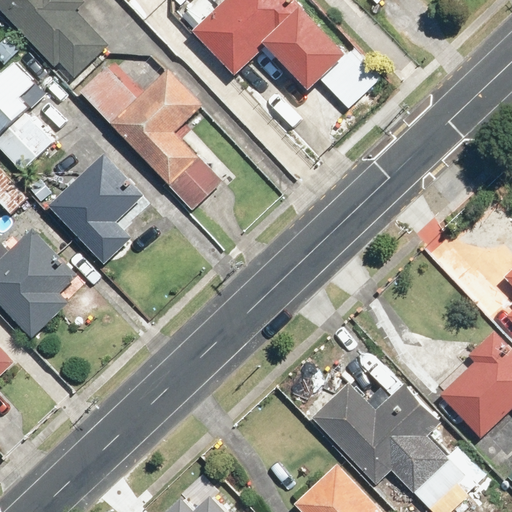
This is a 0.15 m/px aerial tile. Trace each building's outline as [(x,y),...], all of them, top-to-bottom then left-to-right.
[(0,0),(0,7),(74,83),(110,48),(75,12),(86,0),(0,0)] [(293,0),(229,0),(196,33),(239,76),(270,46),(314,91),(349,56),(293,0)] [(402,0),(368,0),(369,0),(404,39),(422,22),(402,0)] [(0,80),(0,152),(19,172),(55,136),(21,102),(39,84),(19,63),(0,80)] [(111,67),(83,94),(195,207),(222,181),(176,134),(205,105),(170,70),(141,98),(111,67)] [(104,154),(50,207),(106,264),(131,239),(117,224),(145,196),(104,154)] [(0,168),(0,200),(11,212),(27,197),(0,168)] [(0,262),(0,304),(35,340),(70,306),(61,296),(80,277),(33,230),(0,262)] [(441,391),(481,435),(511,407),(511,348),(501,336),(441,391)] [(0,374),(14,360),(0,346),(0,374)] [(378,484),(393,470),(414,492),(450,456),(430,436),(445,422),(406,380),(374,409),(350,383),(315,415),(378,484)] [(294,511),(384,511),(340,462),(290,507),(294,511)] [(166,511),(222,511),(210,497),(193,511),(181,499),(166,511)]
